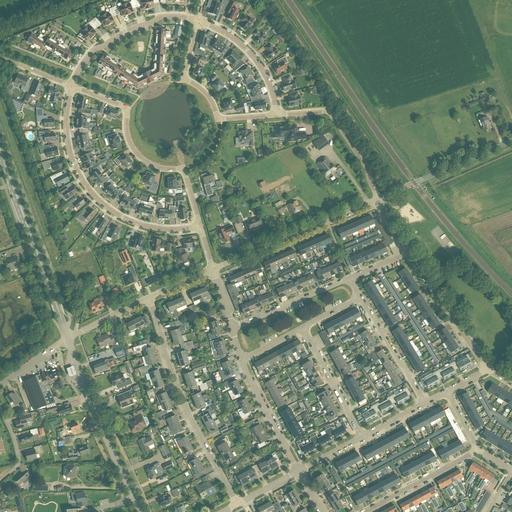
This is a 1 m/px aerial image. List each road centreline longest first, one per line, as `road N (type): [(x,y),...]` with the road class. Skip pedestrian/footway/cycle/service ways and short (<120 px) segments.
road 1 (residential): [(199,225),(150,227),(97,199),(67,141),(71,86)]
road 2 (residential): [(237,503),(184,404),(149,297)]
road 3 (residential): [(199,225),(185,171),(151,165),(131,146),(125,108),(71,86)]
road 4 (tertiary): [(68,338),(0,150)]
road 5 (tertiary): [(141,511),(68,338)]
road 6 (unclassified): [(213,269),(377,199)]
road 7 (residential): [(276,114),(217,119),(204,92),(183,76),(197,20)]
road 8 (residential): [(71,86),(94,50),(125,33),(161,17),(197,20)]
road 9 (residential): [(377,199),(366,166),(330,114),(276,114)]
road 10 (unclassified): [(377,199),(511,141)]
road 11 (residential): [(487,368),(408,252)]
road 12 (residential): [(232,329),(351,277)]
road 13 (residential): [(363,511),(477,450)]
road 14 (residential): [(197,20),(253,60),(276,114)]
road 15 (residential): [(424,403),(360,295)]
road 16 (residential): [(362,437),(303,327)]
road 17 (residential): [(297,470),(242,358)]
